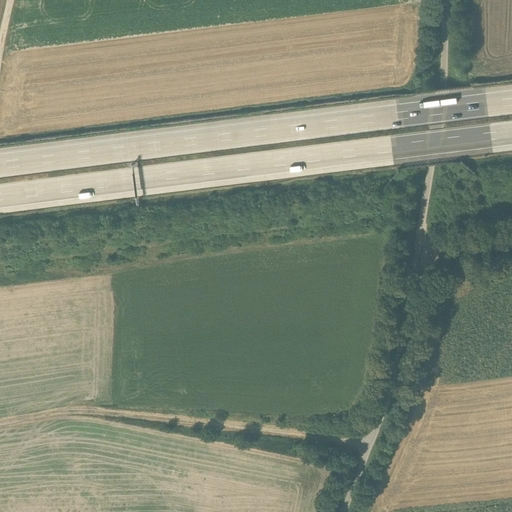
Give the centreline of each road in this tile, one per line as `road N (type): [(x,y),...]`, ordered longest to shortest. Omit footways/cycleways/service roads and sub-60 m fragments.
road 1 (motorway): [(0,197),(511,133)]
road 2 (motorway): [(511,102),(0,166)]
road 3 (track): [(371,442),(78,412),(0,423)]
road 4 (track): [(371,442),(420,257)]
